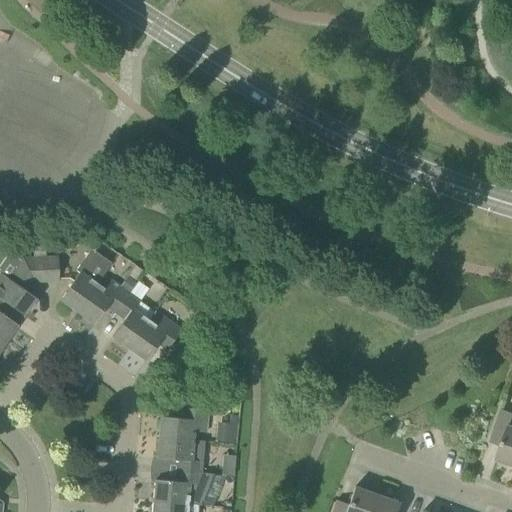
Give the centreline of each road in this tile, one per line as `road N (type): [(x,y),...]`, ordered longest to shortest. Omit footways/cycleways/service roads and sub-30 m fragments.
road 1 (secondary): [(511,204),(305,119),(116,0)]
road 2 (residential): [(114,511),(124,502),(133,403),(122,382),(52,336),(0,393)]
road 3 (residential): [(511,497),(376,454)]
